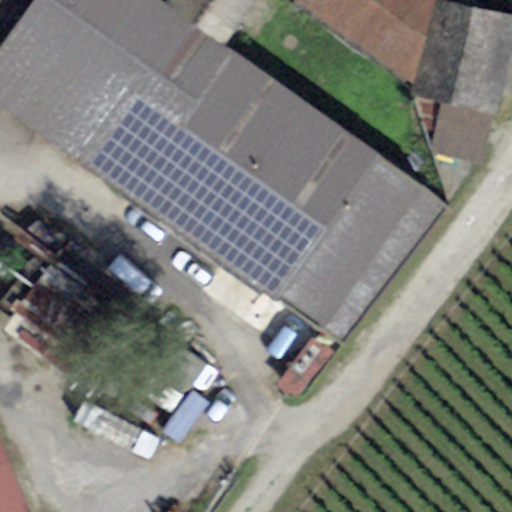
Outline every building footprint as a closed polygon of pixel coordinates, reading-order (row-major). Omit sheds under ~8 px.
[(167,0),(31,0),(0,44),(0,94),(343,340),(445,198),(223,40),(167,0)] [(302,0),(411,78),(429,0),(302,0)] [(496,108),(511,42),(511,8),(479,0),(429,0),(411,78),(409,86),(496,108)] [(4,254),(40,290),(17,312),(77,374),(130,323),(35,224),(4,254)] [(32,511),(0,433),(0,511),(32,511)]
